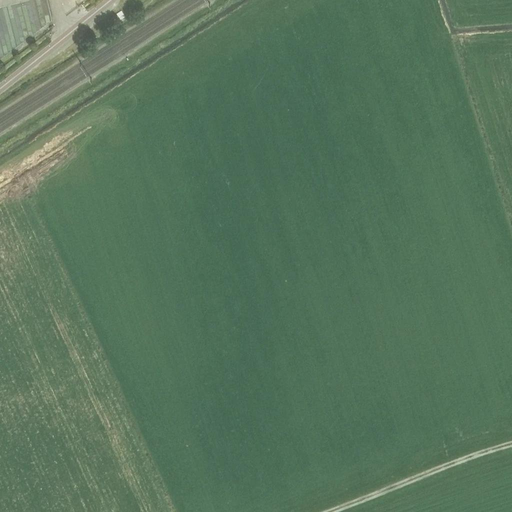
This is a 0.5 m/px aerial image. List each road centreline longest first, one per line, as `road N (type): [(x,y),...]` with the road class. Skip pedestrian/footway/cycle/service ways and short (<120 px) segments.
road 1 (track): [(511,444),(330,511)]
road 2 (unclassified): [(0,88),(111,0)]
